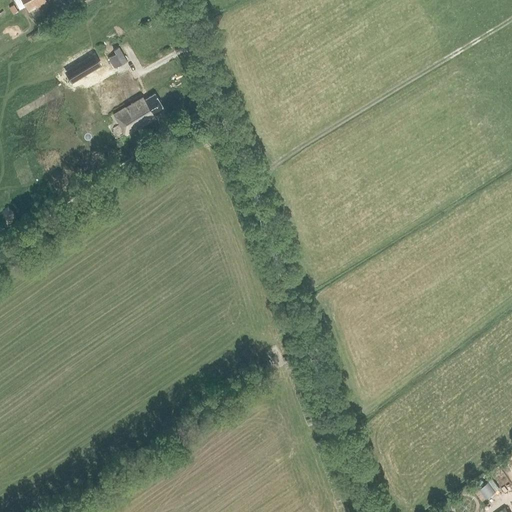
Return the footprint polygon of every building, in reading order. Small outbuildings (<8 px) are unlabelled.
[(21,0),(14,0),(20,10),(25,7),(21,0)] [(48,3),(46,0),(23,0),(30,13),(48,3)] [(120,45),(114,47),(117,52),(110,55),(116,67),(128,61),(120,45)] [(84,60),(70,69),(76,79),(90,71),(84,60)] [(109,78),(91,89),(104,112),(113,106),(114,108),(124,103),(121,99),(129,94),(130,96),(139,91),(134,82),(133,83),(134,84),(133,84),(129,78),(130,78),(131,79),(132,78),(127,70),(117,76),(119,78),(111,82),(109,78)] [(145,98),(143,95),(114,113),(127,133),(166,109),(155,92),(145,98)] [(486,497),(500,488),(494,477),(479,486),(486,497)]
